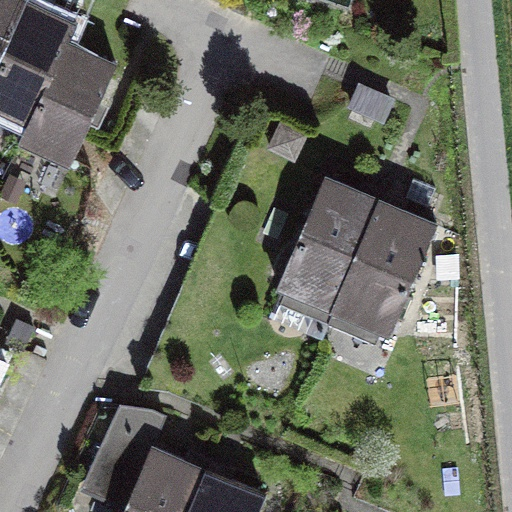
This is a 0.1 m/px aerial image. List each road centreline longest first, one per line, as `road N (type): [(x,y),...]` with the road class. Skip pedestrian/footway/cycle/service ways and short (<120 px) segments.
road 1 (residential): [(211,55),(8,511)]
road 2 (unclassified): [(481,0),(511,336)]
